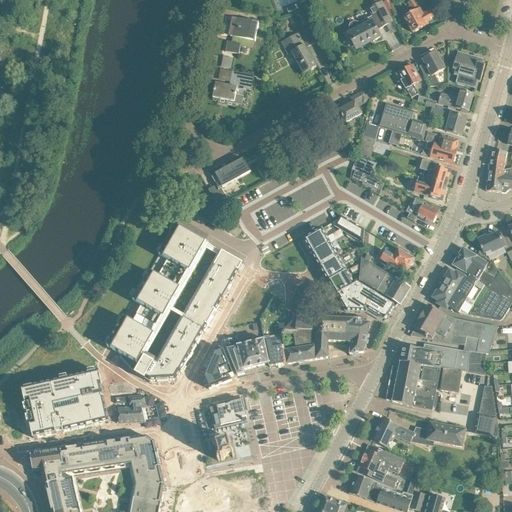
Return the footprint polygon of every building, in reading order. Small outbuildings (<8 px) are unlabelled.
[(391,18),(397,15),(388,0),(383,3),(391,18)] [(431,10),(423,15),(422,15),(414,0),(408,3),(410,7),(401,12),(413,33),(425,27),(424,25),(436,18),(431,10)] [(369,9),(373,17),(375,20),(370,23),(368,19),(360,23),(355,21),(350,24),(349,29),(351,33),(347,35),(356,51),(381,37),(377,31),(392,22),(381,2),(377,4),(376,5),(369,9)] [(297,5),(286,9),(288,13),(299,9),(297,5)] [(227,42),(225,52),(239,55),(241,46),(253,49),(255,42),(259,23),(234,18),(234,19),(233,19),(229,36),(231,36),(231,37),(234,37),(233,41),(233,43),(227,42)] [(319,42),(314,33),(311,27),(298,34),(282,43),(289,56),(292,54),(303,75),(316,68),(306,49),(319,42)] [(484,60),(458,52),(453,70),(455,70),(454,75),(458,76),(455,84),(475,89),(477,82),(480,83),(485,65),(482,65),(484,60)] [(442,66),(444,65),(443,58),(438,58),(436,53),(423,60),(425,64),(419,67),(430,87),(441,86),(434,75),(444,70),(442,66)] [(420,82),(416,75),(411,67),(400,73),(404,80),(401,82),(406,90),(406,89),(411,99),(418,95),(413,86),(420,82)] [(244,89),(250,91),(251,91),(254,76),(242,74),(232,72),(230,82),(232,83),(232,87),(216,83),(213,98),(227,101),(226,103),(242,106),(244,94),(243,94),(244,89)] [(339,111),(344,119),(346,123),(362,114),(358,107),(369,101),(364,91),(351,98),(353,103),(350,105),(347,101),(342,103),(344,108),(339,111)] [(473,95),(464,92),(461,91),(458,99),(441,94),(438,104),(449,107),(468,113),(473,95)] [(437,102),(427,100),(426,106),(435,108),(436,103),(437,102)] [(385,103),(381,116),(426,129),(428,124),(414,120),(416,112),(385,103)] [(435,108),(434,110),(441,112),(447,113),(449,107),(438,104),(436,103),(435,108)] [(467,118),(457,116),(451,114),(447,113),(441,112),(434,110),(432,109),(430,115),(449,121),(445,132),(461,137),(467,118)] [(402,135),(423,141),(426,129),(381,116),(378,126),(367,123),(367,125),(386,130),(392,132),(402,135)] [(367,125),(362,142),(374,146),(378,134),(384,136),(386,130),(367,125)] [(392,132),(389,144),(398,147),(402,135),(392,132)] [(428,133),(425,142),(427,142),(448,148),(449,147),(456,150),(458,141),(441,136),(428,133)] [(371,157),(374,146),(362,142),(359,154),(363,155),(363,158),(368,159),(368,157),(371,157)] [(448,148),(427,142),(425,149),(432,151),(430,158),(453,164),(457,150),(456,150),(449,147),(448,148)] [(505,163),(507,153),(492,150),(489,162),(489,169),(504,171),(505,163)] [(357,158),(355,163),(364,167),(361,175),(370,179),(376,164),(357,158)] [(222,188),(251,172),(243,159),(215,174),(216,175),(212,177),(218,189),(222,187),(222,188)] [(448,169),(439,166),(433,165),(423,162),(421,170),(425,171),(423,179),(447,186),(450,175),(447,174),(448,169)] [(489,169),(486,192),(505,194),(509,190),(511,190),(511,168),(504,171),(489,169)] [(355,172),(352,179),(363,183),(362,185),(373,190),(377,181),(370,179),(361,175),(355,172)] [(444,197),(447,186),(423,179),(419,178),(415,193),(424,196),(439,201),(441,196),(444,197)] [(220,197),(214,201),(218,207),(224,203),(220,197)] [(417,216),(430,223),(432,225),(437,215),(434,213),(436,209),(432,208),(431,208),(413,199),(410,205),(420,210),(417,216)] [(338,221),(333,224),(334,227),(340,230),(346,219),(341,217),(341,216),(340,217),(338,221)] [(340,230),(340,232),(341,233),(341,234),(344,232),(350,222),(346,219),(340,230)] [(344,232),(341,234),(343,237),(347,234),(349,235),(355,225),(350,222),(344,232)] [(355,225),(349,235),(353,238),(360,228),(355,225)] [(122,320),(107,347),(119,354),(122,356),(120,358),(122,360),(136,374),(135,375),(149,383),(176,382),(242,267),(243,265),(243,264),(222,253),(222,254),(215,249),(206,244),(205,243),(185,232),(184,231),(176,227),(176,226),(175,226),(159,256),(168,260),(160,274),(158,277),(149,272),(148,274),(133,301),(134,302),(141,306),(132,323),(123,318),(122,320)] [(360,228),(353,238),(363,243),(364,230),(364,231),(364,230),(360,228)] [(304,240),(303,241),(312,255),(330,244),(331,244),(336,241),(333,236),(327,239),(326,238),(322,231),(322,230),(321,230),(321,231),(304,240)] [(484,254),(485,256),(489,261),(495,258),(492,253),(505,247),(498,233),(487,238),(486,236),(477,240),(481,248),(480,248),(481,250),(482,250),(484,254)] [(330,244),(312,255),(320,269),(338,258),(330,244)] [(499,274),(489,261),(485,256),(480,252),(476,257),(463,249),(458,258),(495,280),(499,275),(499,274)] [(414,260),(406,255),(398,250),(394,258),(385,252),(381,260),(397,270),(399,267),(407,272),(411,265),(412,266),(414,263),(413,262),(414,260)] [(338,258),(320,269),(328,283),(346,272),(338,258)] [(469,276),(469,278),(501,297),(491,314),(488,320),(500,322),(502,320),(511,304),(511,291),(511,290),(499,275),(495,280),(458,258),(453,266),(469,276)] [(411,288),(402,283),(396,279),(361,259),(360,280),(400,306),(411,288)] [(346,272),(328,283),(336,297),(355,286),(354,286),(347,273),(346,272)] [(465,278),(456,273),(455,275),(449,272),(445,279),(443,279),(442,282),(442,284),(441,285),(491,314),(501,297),(469,278),(467,280),(465,278)] [(355,286),(336,297),(337,297),(340,302),(345,313),(366,313),(368,311),(384,320),(389,319),(396,307),(357,284),(354,286),(355,286)] [(488,320),(491,314),(441,285),(440,287),(439,287),(437,290),(438,291),(433,298),(439,302),(437,304),(446,310),(448,307),(460,314),(488,320)] [(446,316),(437,311),(429,306),(410,337),(465,347),(464,352),(470,353),(483,355),(489,356),(498,328),(456,320),(446,316)] [(351,343),(354,320),(316,319),(316,320),(313,320),(313,318),(298,317),(282,334),(282,336),(288,335),(294,336),(296,349),(285,351),(287,365),(293,364),(293,367),(309,365),(309,362),(328,359),(328,342),(330,342),(351,343)] [(367,332),(368,320),(354,319),(351,343),(350,355),(363,353),(367,332)] [(263,337),(264,340),(269,364),(269,368),(276,367),(278,368),(282,368),(283,366),(287,365),(285,351),(284,347),(281,348),(280,343),(271,344),(272,347),(267,348),(267,345),(270,344),(269,336),(263,337)] [(244,370),(269,364),(264,340),(253,343),(252,338),(246,339),(246,340),(238,342),(238,341),(233,342),(232,340),(225,341),(227,350),(238,376),(244,374),(244,370)] [(423,351),(403,347),(400,362),(420,366),(440,369),(443,369),(462,372),(467,373),(468,371),(468,370),(469,364),(469,358),(470,353),(464,352),(424,345),(423,351)] [(215,354),(204,378),(209,390),(211,389),(231,381),(230,377),(233,376),(223,351),(215,354)] [(434,403),(440,369),(400,362),(392,402),(412,408),(432,412),(434,403)] [(468,370),(468,371),(486,373),(485,362),(469,364),(468,370)] [(460,387),(462,372),(443,369),(440,391),(458,394),(460,387)] [(25,389),(22,390),(33,439),(37,438),(109,422),(109,420),(103,397),(103,396),(102,396),(103,395),(101,387),(103,386),(99,372),(67,380),(68,381),(68,382),(64,383),(61,384),(61,382),(61,381),(35,387),(32,388),(32,390),(28,391),(26,392),(25,390),(25,389)] [(476,425),(474,433),(499,438),(498,430),(491,388),(484,387),(479,415),(478,415),(476,425)] [(130,409),(128,409),(118,410),(119,425),(145,423),(142,407),(146,406),(144,397),(128,398),(129,404),(130,409)] [(248,423),(243,401),(210,408),(215,431),(242,425),(248,423)] [(371,442),(380,446),(388,450),(395,437),(410,444),(415,434),(382,419),(371,442)] [(465,431),(430,424),(426,441),(462,448),(465,431)] [(30,456),(32,470),(42,469),(51,511),(160,511),(165,486),(155,443),(147,438),(30,456)] [(232,458),(234,458),(234,456),(234,453),(233,454),(230,442),(230,440),(229,440),(228,438),(227,438),(228,441),(216,444),(213,442),(212,445),(215,446),(218,457),(216,461),(219,462),(220,460),(221,461),(224,460),(226,458),(232,456),(232,458)] [(404,462),(380,452),(371,448),(369,452),(367,452),(363,459),(388,470),(399,475),(401,470),(404,462)] [(360,474),(394,489),(397,490),(400,482),(386,475),(388,470),(363,459),(360,468),(362,469),(360,474)] [(509,469),(509,461),(505,461),(502,461),(501,461),(502,469),(509,469)] [(182,485),(176,511),(268,511),(258,466),(183,484),(182,484),(182,485)] [(378,484),(356,476),(349,495),(385,507),(399,511),(407,511),(408,509),(418,511),(419,511),(424,495),(413,492),(412,495),(402,492),(401,495),(377,487),(378,484)] [(431,495),(425,511),(441,511),(442,511),(445,499),(431,495)] [(318,511),(344,511),(347,506),(324,497),(318,511)]
